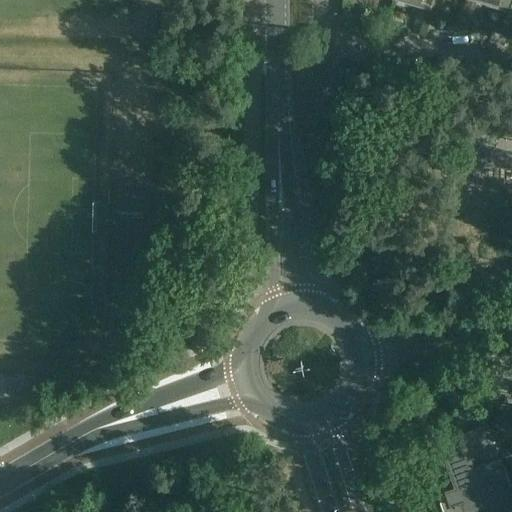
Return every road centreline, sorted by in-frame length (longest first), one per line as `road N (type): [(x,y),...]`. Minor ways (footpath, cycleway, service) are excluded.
road 1 (residential): [(511,52),(319,44),(320,0)]
road 2 (tertiary): [(279,143),(273,314)]
road 3 (tertiary): [(310,306),(279,143)]
road 4 (secondary): [(107,428),(259,400)]
road 5 (secondary): [(245,363),(107,428)]
road 6 (tertiary): [(279,143),(278,0)]
road 7 (residential): [(374,338),(404,324),(511,321)]
road 8 (secondary): [(0,484),(107,428)]
